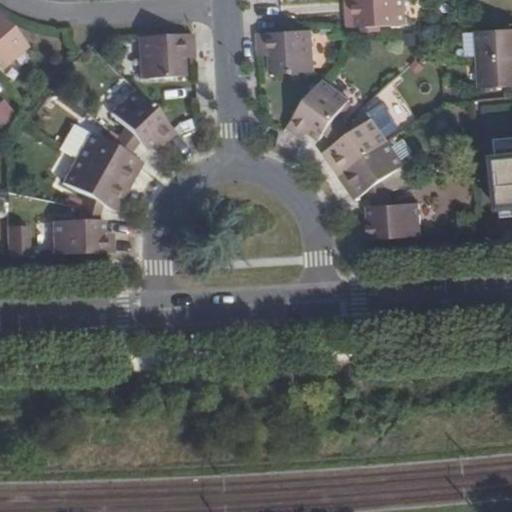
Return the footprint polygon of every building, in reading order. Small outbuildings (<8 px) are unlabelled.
[(405,0),(346,0),(347,10),(347,26),(407,23),(405,0)] [(27,53),(0,21),(0,70),(2,73),(27,53)] [(511,28),(478,31),(480,57),(511,55),(511,28)] [(309,29),(259,31),(260,48),(260,57),(271,57),(272,74),(311,72),(309,29)] [(184,60),(194,59),(193,46),(193,34),(140,37),(141,80),(184,77),(184,60)] [(511,55),(480,57),(481,84),(511,82),(511,55)] [(323,80),(290,126),(298,133),(304,139),(309,133),(319,142),(350,100),(323,80)] [(176,133),(135,90),(112,113),(146,149),(156,140),(164,146),(171,139),(174,135),(176,133)] [(0,98),(0,125),(2,128),(16,113),(1,98),(0,98)] [(332,162),(341,175),(390,142),(373,118),(324,152),(332,162)] [(92,133),(79,156),(130,184),(137,173),(144,160),(92,133)] [(390,142),(341,175),(348,186),(357,198),(404,164),(390,142)] [(511,153),(498,155),(503,210),(511,209),(511,153)] [(130,184),(79,156),(65,182),(116,210),(123,198),(130,184)] [(363,228),(363,240),(422,236),(420,203),(367,206),(367,219),(363,220),(363,228)] [(53,223),(55,255),(73,255),(114,253),(115,242),(115,236),(115,233),(105,233),(105,220),(53,223)] [(28,225),(8,226),(8,242),(9,256),(17,256),(28,256),(28,225)]
